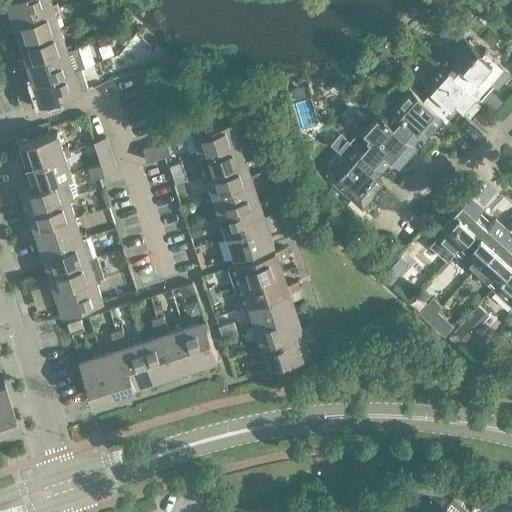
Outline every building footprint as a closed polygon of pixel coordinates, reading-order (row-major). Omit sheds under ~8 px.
[(9,0),(13,11),(3,14),(6,22),(54,7),(51,0),(9,0)] [(54,7),(6,22),(9,30),(18,27),(22,40),(61,27),(54,7)] [(61,27),(22,40),(27,52),(17,55),(20,64),(67,48),(61,27)] [(442,62),(442,63),(484,101),(485,100),(481,96),(490,87),(486,83),(490,79),(498,86),(511,71),(485,48),(482,51),(463,35),(449,51),(455,57),(447,66),(442,62)] [(67,48),(20,64),(22,71),(32,68),(36,81),(74,68),(67,48)] [(154,56),(156,64),(157,65),(167,62),(164,53),(154,56)] [(411,87),(410,88),(450,123),(459,113),(457,111),(462,107),(471,115),(484,101),(442,63),(424,83),(431,90),(423,98),(411,87)] [(74,68),(36,81),(40,93),(30,96),(33,105),(89,87),(82,66),(74,68)] [(303,84),(292,87),(296,100),(307,96),(303,84)] [(378,111),(378,112),(416,146),(417,146),(413,143),(421,134),(424,137),(442,117),(450,124),(450,123),(410,88),(392,108),(397,113),(390,121),(378,111)] [(368,138),(359,148),(382,169),(391,159),(399,166),(416,146),(378,112),(360,131),(368,138)] [(232,118),(195,131),(202,152),(249,136),(247,129),(237,132),(232,118)] [(19,143),(26,164),(69,150),(68,146),(63,148),(57,130),(19,143)] [(106,136),(94,140),(101,162),(113,158),(106,136)] [(249,136),(202,152),(208,173),(246,160),(242,148),(252,145),(249,136)] [(171,152),(167,140),(143,148),(147,159),(171,152)] [(382,169),(359,148),(355,144),(340,160),(341,162),(339,165),(340,169),(342,173),(335,181),(363,206),(383,184),(375,177),(382,169)] [(69,150),(26,164),(33,184),(23,187),(24,188),(71,172),(65,155),(70,154),(69,150)] [(12,169),(21,166),(18,157),(9,160),(12,169)] [(113,158),(101,162),(89,166),(93,177),(117,170),(113,158)] [(246,160),(208,173),(215,193),(263,178),(260,170),(251,173),(246,160)] [(15,178),(24,175),(21,166),(12,169),(15,178)] [(73,194),(67,175),(71,173),(71,172),(24,188),(28,201),(23,202),(26,210),(73,194)] [(263,178),(215,193),(222,214),(260,201),(256,189),(265,186),(263,178)] [(73,194),(26,210),(28,218),(33,217),(37,229),(76,216),(70,200),(75,198),(73,194)] [(455,251),(483,220),(476,214),(483,207),(469,194),(448,218),(451,222),(431,244),(448,259),(455,251)] [(260,201),(222,214),(229,235),(276,219),(274,211),(264,214),(260,201)] [(76,216),(37,229),(41,242),(37,243),(39,251),(87,235),(86,232),(82,233),(76,216)] [(483,220),(455,251),(458,248),(464,253),(461,257),(474,269),(509,230),(496,218),(489,225),(483,220)] [(276,219),(229,235),(236,256),(274,243),(269,230),(279,226),(276,219)] [(511,232),(509,230),(474,269),(494,286),(511,266),(511,250),(510,248),(511,245),(511,232)] [(90,234),(87,235),(39,251),(42,259),(47,257),(51,270),(97,255),(90,234)] [(288,255),(285,246),(229,264),(236,286),(283,270),(279,258),(288,255)] [(104,275),(97,255),(51,270),(55,283),(50,285),(53,292),(104,275)] [(511,266),(494,286),(511,302),(511,266)] [(287,283),(283,270),(236,286),(242,306),(252,303),(299,288),(297,280),(287,283)] [(101,276),(53,292),(55,300),(60,299),(65,312),(104,299),(98,282),(103,280),(101,276)] [(193,280),(180,285),(183,294),(196,289),(193,280)] [(453,292),(445,285),(436,294),(445,302),(453,292)] [(299,288),(252,303),(258,324),(296,311),(292,299),(302,295),(299,288)] [(453,292),(445,302),(454,310),(462,300),(453,292)] [(448,330),(456,322),(440,306),(444,302),(435,293),(423,304),(448,330)] [(488,310),(481,304),(474,312),(480,318),(488,310)] [(296,311),(258,324),(265,344),(312,329),(310,321),(300,324),(296,311)] [(198,370),(184,326),(170,330),(164,313),(158,315),(176,370),(189,366),(192,373),(198,370)] [(176,370),(158,315),(152,317),(157,334),(143,339),(157,384),(165,381),(162,375),(176,370)] [(84,326),(81,317),(68,322),(71,331),(84,326)] [(205,319),(184,326),(198,370),(205,368),(203,361),(217,357),(205,319)] [(157,384),(143,339),(128,344),(123,327),(117,329),(135,384),(148,379),(150,386),(157,384)] [(135,384),(117,329),(111,331),(116,348),(102,353),(116,397),(124,395),(121,388),(135,384)] [(312,329),(265,344),(272,366),(310,353),(306,339),(315,336),(312,329)] [(102,353),(81,359),(93,398),(107,393),(109,400),(116,397),(102,353)] [(5,385),(0,386),(0,435),(5,434),(3,427),(17,422),(5,385)] [(439,511),(456,511),(447,503),(439,511)]
